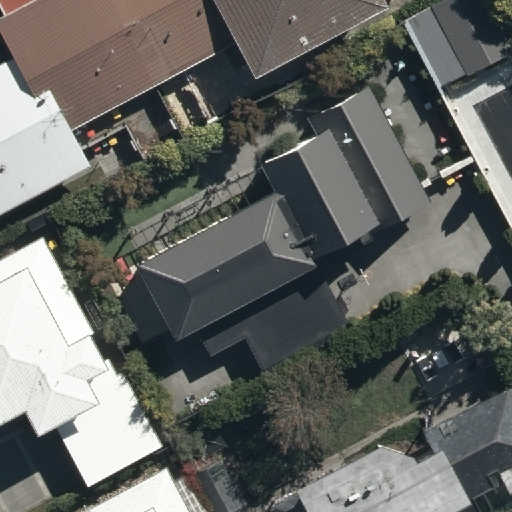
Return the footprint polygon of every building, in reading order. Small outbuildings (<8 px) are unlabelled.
[(25,46),(0,60),(0,213),(99,161),(80,125),(243,39),(259,69),(389,0),(29,0),(7,12),(25,46)] [(431,0),(406,12),(438,81),(511,46),(489,0),(431,0)] [(213,71),(159,99),(176,133),(231,105),(213,71)] [(270,187),(131,256),(169,332),(190,322),(209,360),(246,341),(259,367),(348,323),(311,249),(360,224),(365,233),(424,204),(364,84),(303,114),(309,127),(254,155),(270,187)] [(47,240),(0,263),(0,416),(26,404),(38,427),(60,416),(91,480),(163,444),(120,359),(109,365),(47,240)] [(370,426),(284,470),(289,481),(265,493),(274,511),(500,511),(511,506),(511,372),(416,421),(423,433),(408,441),(370,426)] [(189,511),(170,476),(102,511),(189,511)]
